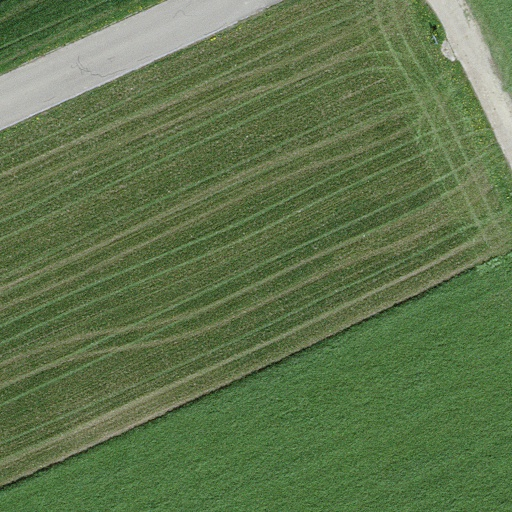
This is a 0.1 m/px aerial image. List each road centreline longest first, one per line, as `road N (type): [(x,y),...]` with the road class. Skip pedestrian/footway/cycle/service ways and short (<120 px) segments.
road 1 (unclassified): [(209,0),(0,93)]
road 2 (track): [(440,0),(511,136)]
